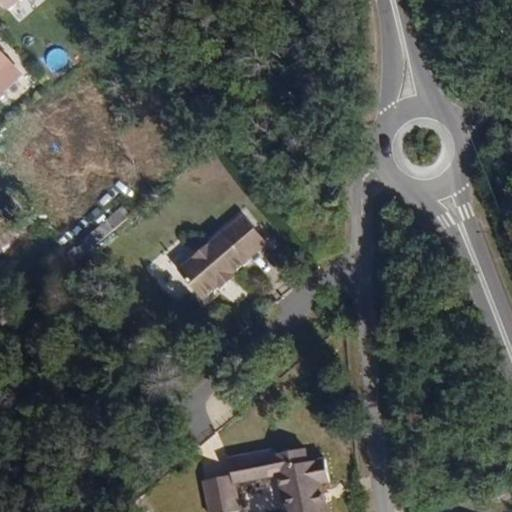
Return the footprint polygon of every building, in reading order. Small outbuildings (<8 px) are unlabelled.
[(23,0),(0,0),(0,2),(8,12),(23,0)] [(0,98),(5,103),(30,80),(0,52),(0,98)] [(209,270),(225,257),(228,260),(241,248),(239,246),(255,232),(255,231),(274,215),(249,188),(185,244),(209,270)] [(225,465),(271,457),(267,437),(265,432),(219,441),(223,458),(225,465)] [(267,437),(271,457),(280,511),(313,511),(320,511),(311,467),(319,465),(316,443),(300,445),(298,432),(267,437)] [(230,493),(225,465),(223,458),(195,463),(202,498),(230,493)]
